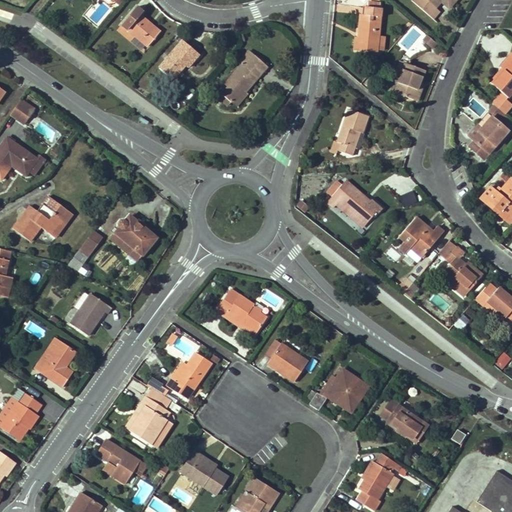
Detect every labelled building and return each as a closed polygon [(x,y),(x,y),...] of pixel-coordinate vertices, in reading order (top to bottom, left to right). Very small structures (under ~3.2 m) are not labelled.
[(442,0),(447,0),(453,5),(456,0),(411,0),(411,1),(432,19),(439,12),(436,8),(441,2),(442,0)] [(447,0),(442,0),(441,2),(449,9),(453,5),(447,0)] [(359,51),(376,52),(376,50),(378,37),(381,9),(379,9),(380,3),(368,2),(367,7),(365,7),(363,15),(360,15),(358,33),(362,33),(361,38),(357,37),(354,37),(353,51),(359,52),(359,51)] [(121,25),(147,47),(159,33),(140,16),(143,13),(137,8),(121,25)] [(430,48),(435,43),(428,37),(423,42),(430,48)] [(185,66),(188,69),(200,56),(183,41),(158,69),(172,80),(185,66)] [(243,89),(246,92),(267,68),(249,52),(239,63),(242,66),(219,92),(222,94),(231,103),(243,89)] [(505,72),(493,85),(507,97),(511,92),(511,54),(500,68),(501,69),(505,72)] [(388,91),(413,100),(419,84),(420,85),(425,72),(405,64),(400,77),(394,75),(388,91)] [(505,72),(501,69),(490,82),(493,85),(505,72)] [(419,84),(413,100),(416,102),(422,86),(420,85),(419,84)] [(243,89),(231,103),(236,107),(247,93),(246,92),(243,89)] [(231,103),(222,94),(218,98),(228,107),(231,103)] [(33,110),(20,100),(11,113),(24,123),(33,110)] [(501,121),(506,116),(494,106),(489,111),(501,121)] [(339,142),(337,150),(351,155),(354,148),(359,149),(364,134),(362,133),(368,116),(348,109),(336,141),(339,142)] [(492,117),(482,127),(472,139),(474,141),(469,147),(484,160),(509,131),(492,117)] [(472,139),(482,127),(479,125),(469,136),(472,139)] [(25,176),(29,172),(37,160),(7,139),(0,147),(0,179),(1,180),(12,166),(25,176)] [(329,152),(335,154),(337,150),(339,142),(336,141),(333,140),(329,152)] [(37,160),(29,172),(34,176),(46,161),(40,156),(37,160)] [(507,217),(511,211),(511,178),(497,193),(491,187),(480,199),(487,204),(489,202),(507,217)] [(339,201),(366,224),(377,212),(378,213),(382,209),(371,199),(369,201),(345,181),(341,186),(332,197),(327,202),(333,208),(335,205),(339,201)] [(332,197),(341,186),(337,182),(327,192),(332,197)] [(406,207),(417,201),(412,190),(400,196),(406,207)] [(34,215),(27,210),(13,229),(30,241),(40,228),(51,235),(69,211),(48,196),(37,211),(34,215)] [(297,206),(305,213),(310,207),(301,200),(297,206)] [(335,205),(362,228),(366,224),(339,201),(335,205)] [(487,204),(504,220),(507,217),(489,202),(487,204)] [(37,211),(30,206),(27,210),(34,215),(37,211)] [(73,214),(69,211),(51,235),(55,238),(73,214)] [(116,234),(143,256),(158,239),(130,216),(125,222),(122,220),(119,223),(120,228),(115,233),(116,234)] [(444,232),(437,226),(432,231),(430,234),(423,227),(426,225),(416,218),(399,237),(404,242),(399,247),(406,253),(407,252),(411,249),(421,258),(444,232)] [(430,234),(432,231),(426,225),(423,227),(430,234)] [(102,238),(93,231),(83,244),(92,251),(102,238)] [(138,262),(143,256),(116,234),(111,240),(138,262)] [(456,248),(449,241),(440,252),(447,258),(456,248)] [(83,244),(68,265),(71,268),(77,272),(92,251),(83,244)] [(450,284),(464,296),(480,277),(466,264),(460,258),(464,253),(458,247),(446,260),(454,266),(447,274),(453,280),(450,284)] [(5,278),(11,251),(0,248),(0,295),(7,297),(9,291),(6,290),(9,279),(5,278)] [(411,249),(407,252),(418,262),(421,258),(411,249)] [(466,264),(480,277),(483,274),(468,261),(466,264)] [(447,274),(443,278),(450,284),(453,280),(447,274)] [(399,286),(405,291),(412,283),(406,278),(399,286)] [(412,283),(405,291),(412,297),(419,289),(412,283)] [(481,306),(497,290),(489,283),(474,300),(481,306)] [(511,302),(510,300),(511,298),(499,287),(497,290),(481,306),(492,316),(496,313),(499,310),(506,316),(511,321),(511,302)] [(254,308),(256,306),(231,289),(216,310),(225,316),(229,312),(257,332),(267,318),(260,312),(254,308)] [(88,336),(105,312),(108,314),(111,309),(91,294),(70,324),(88,336)] [(499,322),(506,316),(499,310),(496,313),(492,316),(499,322)] [(225,316),(254,336),(257,332),(229,312),(225,316)] [(468,321),(461,315),(454,323),(461,328),(468,321)] [(174,334),(168,342),(171,344),(174,341),(176,340),(179,337),(174,334)] [(61,342),(57,340),(45,357),(49,359),(61,342)] [(271,359),(282,344),(277,340),(266,355),(271,359)] [(61,342),(49,359),(45,357),(36,369),(63,388),(73,373),(65,368),(76,353),(61,342)] [(268,364),(294,382),(308,362),(282,344),(271,359),(268,364)] [(197,352),(187,365),(176,382),(172,379),(167,386),(186,400),(212,363),(197,352)] [(504,354),(495,364),(501,369),(503,366),(500,364),(501,362),(506,356),(504,354)] [(187,365),(183,363),(172,379),(176,382),(187,365)] [(343,371),(338,379),(336,378),(331,386),(332,387),(327,395),(348,410),(353,408),(365,391),(364,385),(343,371)] [(331,386),(336,378),(333,376),(320,395),(324,398),(327,395),(332,387),(331,386)] [(146,385),(153,390),(164,397),(168,391),(161,386),(162,385),(151,378),(146,385)] [(19,389),(12,398),(17,402),(24,393),(19,389)] [(165,410),(171,401),(164,397),(153,390),(147,398),(146,397),(141,404),(146,407),(130,431),(151,445),(167,420),(165,419),(170,413),(165,410)] [(312,392),(305,401),(318,410),(326,399),(324,398),(320,395),(317,393),(316,395),(312,392)] [(0,427),(17,439),(26,427),(28,429),(29,429),(39,416),(36,414),(42,405),(24,393),(17,402),(12,398),(0,415),(0,427)] [(388,422),(417,442),(429,425),(391,400),(382,414),(390,419),(388,422)] [(141,404),(125,428),(130,431),(146,407),(141,404)] [(390,419),(382,414),(380,417),(388,422),(390,419)] [(157,449),(173,424),(167,420),(151,445),(157,449)] [(417,442),(388,422),(387,424),(397,431),(396,432),(405,439),(406,437),(415,443),(417,442)] [(26,427),(17,439),(20,441),(28,429),(26,427)] [(452,439),(462,446),(464,443),(462,442),(466,436),(458,430),(452,439)] [(107,440),(97,455),(109,462),(117,468),(112,475),(126,484),(134,471),(140,462),(107,440)] [(216,496),(228,478),(214,469),(198,459),(200,456),(193,451),(180,473),(216,496)] [(15,464),(0,452),(0,480),(4,475),(6,476),(15,464)] [(394,462),(382,455),(377,464),(373,462),(368,469),(371,470),(365,481),(359,489),(362,491),(357,500),(374,511),(380,501),(377,500),(393,474),(391,473),(388,471),(394,462)] [(198,459),(214,469),(216,466),(200,456),(198,459)] [(159,461),(156,466),(161,470),(165,465),(159,461)] [(109,462),(104,470),(112,475),(117,468),(109,462)] [(147,466),(140,462),(134,471),(141,476),(147,466)] [(395,471),(399,466),(394,462),(388,471),(391,473),(393,469),(395,471)] [(166,473),(170,468),(165,465),(161,470),(166,473)] [(371,470),(368,469),(362,479),(365,481),(371,470)] [(511,511),(511,481),(495,471),(476,501),(486,508),(491,511),(490,511),(460,511),(451,506),(447,511),(511,511)] [(258,480),(255,478),(246,491),(250,493),(258,480)] [(258,511),(264,504),(270,507),(279,493),(258,480),(250,493),(246,491),(240,501),(246,505),(242,511),(243,511),(258,511)] [(68,511),(97,511),(102,506),(81,493),(68,511)] [(240,501),(236,507),(242,511),(246,505),(240,501)]
